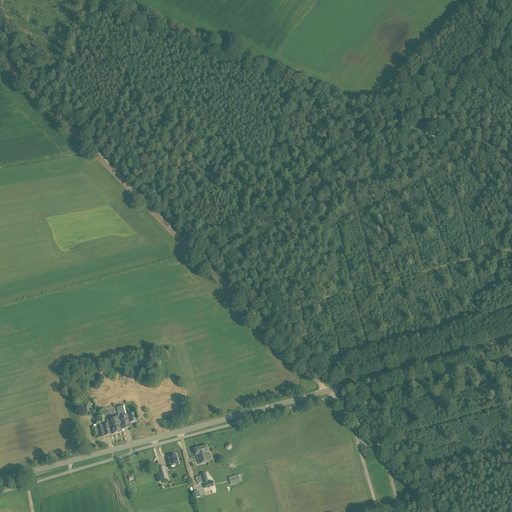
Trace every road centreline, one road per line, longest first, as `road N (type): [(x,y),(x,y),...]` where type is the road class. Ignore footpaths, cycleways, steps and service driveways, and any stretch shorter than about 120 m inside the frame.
road 1 (track): [(511,164),(110,0)]
road 2 (track): [(202,243),(418,130),(511,19)]
road 3 (tertiary): [(0,480),(267,407)]
road 4 (track): [(0,59),(188,250)]
road 5 (track): [(188,250),(328,390)]
road 6 (tertiary): [(511,340),(328,390)]
road 7 (track): [(387,465),(399,504),(377,508),(354,418)]
road 8 (unclassified): [(431,497),(328,390)]
